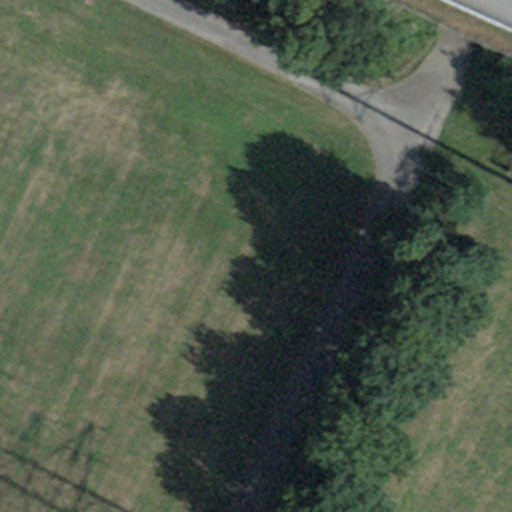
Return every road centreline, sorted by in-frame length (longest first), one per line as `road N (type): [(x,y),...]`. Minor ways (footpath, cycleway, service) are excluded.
road 1 (unclassified): [(475,0),(243,511)]
road 2 (track): [(143,0),(414,131)]
